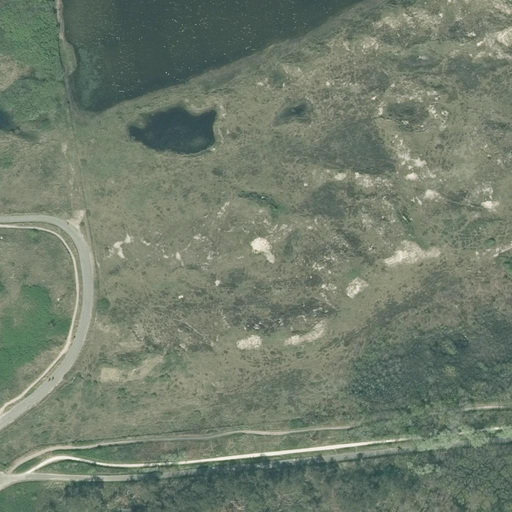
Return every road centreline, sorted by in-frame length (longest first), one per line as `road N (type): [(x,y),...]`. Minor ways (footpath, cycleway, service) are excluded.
road 1 (unknown): [(511,408),(341,430),(248,430),(50,449),(0,475)]
road 2 (unknown): [(0,412),(66,351),(77,292),(72,256),(59,236),(0,226)]
